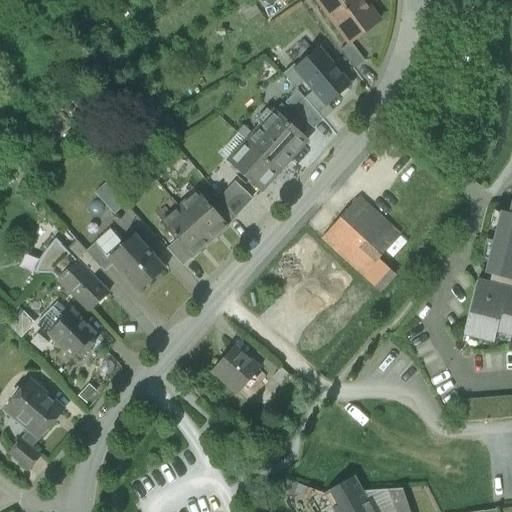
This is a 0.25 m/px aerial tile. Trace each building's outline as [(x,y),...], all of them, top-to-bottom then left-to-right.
[(316,0),(346,40),(354,35),(357,38),(378,22),(361,0),(316,0)] [(364,61),(350,42),(339,51),(353,70),(364,61)] [(326,61),(318,51),(297,69),(294,65),(283,74),(295,89),(304,81),(313,91),(325,106),(326,105),(349,86),(327,60),(326,61)] [(304,99),(297,91),(285,103),(313,129),(322,120),(304,99)] [(325,106),(313,91),(304,99),(322,120),(331,112),(326,105),(325,106)] [(306,140),(275,111),(246,142),(278,171),(306,140)] [(147,115),(140,122),(145,125),(153,121),(147,115)] [(278,171),(246,142),(227,163),(259,191),(278,171)] [(252,199),(234,182),(219,198),(235,218),(252,199)] [(125,204),(108,186),(97,196),(115,215),(125,204)] [(211,208),(196,191),(178,207),(209,243),(227,227),(211,208)] [(220,200),(211,208),(227,226),(235,218),(220,200)] [(397,237),(356,200),(321,238),(363,276),(371,267),(397,237)] [(511,206),(510,214),(501,212),(486,274),(490,275),(488,284),(476,281),(463,334),(493,341),(496,331),(511,334),(511,206)] [(209,243),(178,207),(160,223),(175,241),(191,258),(209,243)] [(133,235),(122,245),(110,230),(95,244),(113,264),(138,292),(164,270),(133,235)] [(91,277),(77,264),(75,261),(65,251),(55,240),(47,250),(41,260),(35,271),(35,274),(51,274),(89,312),(108,294),(91,277)] [(76,241),(65,251),(75,261),(85,251),(76,241)] [(191,258),(175,241),(166,248),(182,266),(191,258)] [(95,244),(86,251),(100,268),(104,272),(113,264),(95,244)] [(86,251),(85,251),(75,261),(77,264),(91,277),(100,268),(86,251)] [(381,275),(371,267),(363,276),(373,284),(381,275)] [(381,275),(373,284),(380,291),(393,276),(385,269),(381,275)] [(71,311),(48,334),(72,358),(76,355),(79,359),(95,343),(91,339),(95,335),(71,311)] [(24,313),(10,327),(19,337),(33,323),(24,313)] [(260,369),(233,346),(212,371),(238,394),(260,369)] [(301,386),(280,368),(271,378),(293,396),(301,386)] [(63,411),(29,382),(5,410),(40,439),(63,411)] [(511,397),(461,402),(462,422),(511,417),(511,397)] [(30,450),(20,441),(9,453),(29,470),(40,457),(30,450)] [(354,477),(324,494),(332,508),(361,491),(354,477)] [(410,511),(402,489),(362,492),(373,511),(410,511)] [(361,491),(332,508),(334,511),(373,511),(362,492),(361,491)]
